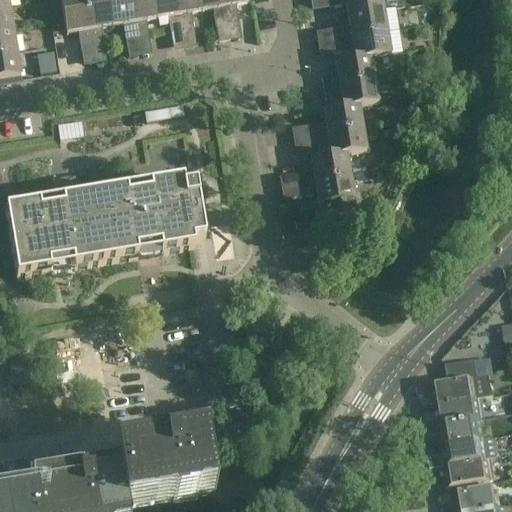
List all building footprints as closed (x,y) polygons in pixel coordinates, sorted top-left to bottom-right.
[(0,0),(0,13),(9,12),(7,0),(0,0)] [(84,0),(67,0),(60,1),(66,38),(77,36),(79,43),(80,51),(92,49),(91,41),(84,0)] [(84,0),(91,41),(92,49),(103,47),(102,40),(101,32),(112,30),(106,0),(84,0)] [(106,0),(112,30),(123,28),(124,36),(125,44),(137,42),(135,34),(129,0),(106,0)] [(129,0),(135,34),(137,42),(148,40),(147,32),(145,25),(157,23),(152,0),(129,0)] [(152,0),(157,23),(167,21),(169,29),(170,36),(182,34),(181,27),(176,0),(152,0)] [(176,0),(181,27),(182,34),(193,32),(192,25),(191,17),(201,15),(198,0),(176,0)] [(198,0),(201,15),(212,14),(213,21),(215,29),(227,27),(225,19),(222,0),(198,0)] [(245,0),(222,0),(225,19),(227,27),(238,25),(237,17),(236,10),(247,8),(245,0)] [(328,0),(330,11),(338,10),(346,9),(347,19),(383,14),(388,13),(387,8),(382,9),(380,0),(328,0)] [(0,13),(0,36),(13,35),(17,34),(17,29),(12,30),(9,12),(0,13)] [(342,32),(334,33),(336,45),(344,43),(387,36),(383,14),(347,19),(349,31),(342,32)] [(0,60),(16,58),(13,40),(18,39),(17,34),(13,35),(0,36),(0,60)] [(344,43),(336,45),(338,56),(345,55),(353,54),(355,64),(355,65),(371,62),(376,62),(390,59),(395,58),(394,54),(390,54),(387,36),(344,43)] [(56,76),(53,56),(37,59),(40,79),(56,76)] [(0,60),(0,83),(20,80),(16,58),(0,60)] [(330,81),(322,83),(324,92),(331,91),(374,84),(372,67),(376,67),(376,62),(371,62),(355,65),(355,64),(335,67),(337,80),(330,81)] [(331,91),(324,92),(325,104),(333,103),(341,101),(342,112),(343,112),(359,110),(364,109),(378,107),(383,106),(382,101),(377,102),(374,84),(331,91)] [(317,130),(310,131),(311,140),(319,139),(362,131),(360,115),(364,114),(364,109),(359,110),(343,112),(342,112),(323,115),(325,129),(317,130)] [(184,120),(182,110),(145,116),(146,126),(184,120)] [(398,117),(399,121),(403,124),(407,123),(410,119),(409,115),(406,112),(401,113),(398,117)] [(56,126),(57,142),(81,139),(79,124),(56,126)] [(319,139),(311,140),(313,152),(321,151),(328,150),(330,160),(347,158),(351,157),(366,155),(371,154),(370,149),(365,150),(362,131),(319,139)] [(305,177),(297,178),(299,188),(350,179),(347,163),(352,162),(351,157),(347,158),(330,160),(311,164),(313,176),(305,177)] [(353,197),(350,179),(299,188),(301,199),(316,197),(319,212),(315,214),(314,218),(315,221),(317,225),(321,226),(326,225),(329,223),(360,218),(357,197),(353,197)] [(63,212),(40,216),(39,209),(5,215),(16,282),(50,277),(49,270),(72,266),(73,273),(138,262),(136,255),(159,251),(160,258),(194,253),(193,246),(205,244),(196,190),(184,192),(183,185),(149,191),(150,198),(127,201),(126,194),(61,205),(63,212)] [(374,218),(370,219),(368,224),(370,228),(374,230),(378,228),(380,224),(379,220),(374,218)] [(511,350),(511,329),(502,331),(505,352),(511,350)] [(433,397),(436,410),(476,403),(492,401),(488,380),(476,382),(473,364),(445,369),(448,387),(417,392),(418,400),(433,397)] [(39,366),(10,367),(14,389),(41,380),(39,366)] [(480,424),(476,403),(436,410),(438,424),(422,426),(423,433),(480,424)] [(440,437),(442,450),(483,444),(480,424),(423,433),(425,440),(440,437)] [(125,511),(161,505),(214,496),(210,469),(207,449),(206,445),(188,448),(187,441),(163,445),(164,452),(117,460),(120,478),(31,493),(34,511),(25,511),(125,511)] [(483,444),(442,450),(445,464),(429,466),(430,473),(446,471),(487,464),(496,462),(499,459),(497,445),(493,442),(483,444)] [(446,471),(430,473),(433,487),(448,484),(449,492),(490,485),(487,464),(446,471)] [(458,511),(452,511),(494,511),(499,511),(496,490),(455,497),(458,511)]
